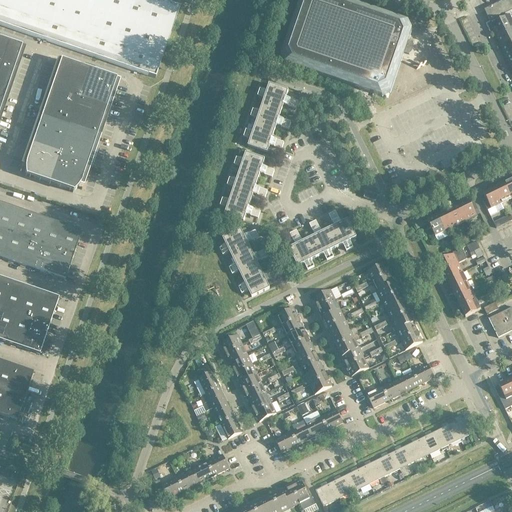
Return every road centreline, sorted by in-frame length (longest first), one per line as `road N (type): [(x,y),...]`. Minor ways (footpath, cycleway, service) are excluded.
road 1 (residential): [(465,376),(389,214),(511,157)]
road 2 (residential): [(471,387),(187,511)]
road 3 (residential): [(446,12),(511,150)]
